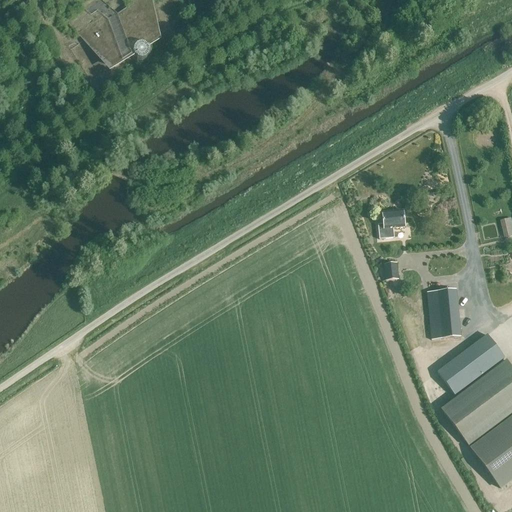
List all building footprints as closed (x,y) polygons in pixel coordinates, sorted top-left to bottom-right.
[(158,37),(150,0),(122,0),(126,9),(117,15),(100,0),(97,0),(67,20),(65,21),(66,22),(67,22),(111,67),(130,55),(131,59),(136,63),(142,64),(147,62),(151,58),(152,52),(151,46),(148,43),(158,37)] [(383,225),(378,225),(379,240),(394,239),(393,232),(393,229),(404,228),(403,212),(382,214),(383,225)] [(511,226),(510,219),(499,221),(503,239),(511,236),(511,226)] [(385,281),(398,280),(396,265),(383,266),(385,281)] [(460,338),(457,310),(455,291),(427,293),(431,341),(460,338)] [(454,396),(503,359),(486,336),(437,373),(454,396)] [(469,446),(511,414),(511,370),(505,362),(441,409),(469,446)] [(511,480),(511,417),(470,448),(501,489),(511,480)]
